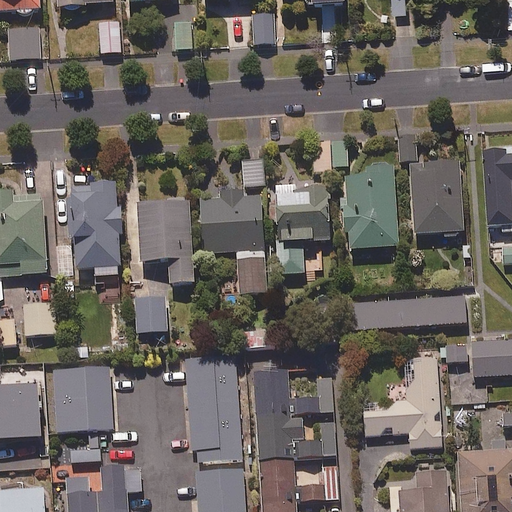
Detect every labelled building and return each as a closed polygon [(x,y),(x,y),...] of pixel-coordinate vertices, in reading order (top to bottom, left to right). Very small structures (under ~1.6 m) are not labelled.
[(0,0),(0,15),(38,15),(38,0),(0,0)] [(111,0),(55,0),(57,11),(112,8),(111,0)] [(342,0),(310,0),(311,10),(343,8),(342,0)] [(392,0),(394,17),(407,16),(406,0),(392,0)] [(275,46),(274,16),(253,17),(254,47),(275,46)] [(192,51),(191,22),(174,23),(175,52),(192,51)] [(120,55),(120,24),(100,24),(101,56),(120,55)] [(41,61),(39,30),(8,32),(10,63),(41,61)] [(415,140),(398,142),(401,165),(417,163),(415,140)] [(349,170),(348,143),(331,143),(331,170),(349,170)] [(511,150),(484,152),(487,230),(511,229),(511,150)] [(460,165),(410,167),(413,238),(463,236),(460,165)] [(266,191),(264,167),(248,168),(250,193),(266,191)] [(393,169),(367,171),(367,178),(346,179),(348,203),(342,203),(345,254),(398,250),(393,169)] [(101,278),(125,277),(123,239),(129,239),(127,208),(121,208),(120,185),(69,187),(72,241),(79,241),(81,271),(101,270),(101,278)] [(280,263),(279,247),(291,247),(291,256),(313,255),(312,244),(330,243),(327,192),(296,194),(296,185),(273,186),(276,243),(269,243),(270,264),(280,263)] [(0,304),(8,303),(6,278),(52,275),(47,204),(16,206),(15,192),(0,193),(0,304)] [(243,195),(217,196),(217,202),(199,203),(202,257),(237,255),(239,298),(265,297),(260,200),(243,200),(243,195)] [(189,204),(137,207),(140,266),(168,264),(169,289),(193,287),(189,204)] [(511,250),(503,250),(503,267),(511,266),(511,250)] [(171,333),(169,298),(138,300),(140,335),(171,333)] [(466,326),(464,300),(354,307),(356,333),(466,326)] [(59,336),(58,306),(27,307),(28,337),(59,336)] [(0,347),(20,347),(19,323),(0,323),(0,347)] [(269,325),(243,327),(244,344),(271,342),(269,325)] [(511,342),(471,344),(472,381),(511,379),(511,342)] [(468,350),(447,349),(446,365),(467,366),(468,350)] [(213,361),(185,362),(189,454),(200,454),(200,465),(242,463),(237,359),(213,361)] [(391,406),(363,407),(365,439),(409,436),(410,451),(442,449),(437,361),(405,363),(406,379),(402,379),(401,378),(399,378),(397,378),(396,378),(394,378),(393,379),(391,379),(390,380),(389,382),(389,383),(388,385),(388,386),(388,388),(388,389),(389,391),(390,392),(391,394),(392,394),(394,395),(395,396),(397,396),(398,396),(400,396),(401,395),(403,394),(406,394),(407,404),(391,406)] [(113,369),(56,372),(59,434),(117,431),(113,369)] [(256,420),(302,418),(334,416),(332,381),(317,382),(318,402),(290,404),(288,375),(254,377),(256,420)] [(0,442),(46,439),(43,388),(0,390),(0,442)] [(302,418),(256,420),(259,464),(294,462),(336,459),(334,426),(321,427),(322,445),(303,446),(302,418)] [(104,448),(92,448),(74,448),(74,463),(104,464),(104,448)] [(511,511),(511,454),(458,457),(460,511),(511,511)] [(261,508),(296,505),(339,503),(337,469),(322,470),(324,488),(295,490),(294,462),(259,464),(261,508)] [(144,469),(104,471),(105,496),(70,498),(70,511),(132,511),(132,494),(145,494),(144,469)] [(245,511),(243,473),(196,476),(198,511),(245,511)] [(449,511),(448,478),(416,478),(416,496),(401,497),(401,487),(389,487),(389,511),(449,511)] [(50,511),(49,491),(0,494),(0,511),(50,511)]
